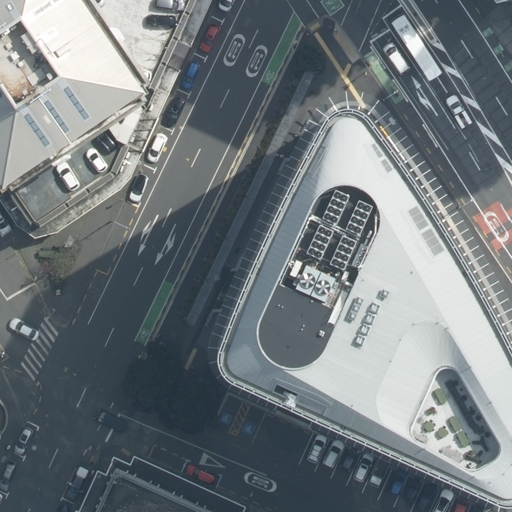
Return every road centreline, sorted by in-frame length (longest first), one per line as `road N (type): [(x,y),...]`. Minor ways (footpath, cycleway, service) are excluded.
road 1 (secondary): [(272,0),(80,397)]
road 2 (residential): [(80,397),(343,511)]
road 3 (secondary): [(403,0),(511,163)]
road 4 (residential): [(0,292),(80,397)]
road 5 (secondary): [(80,397),(28,511)]
